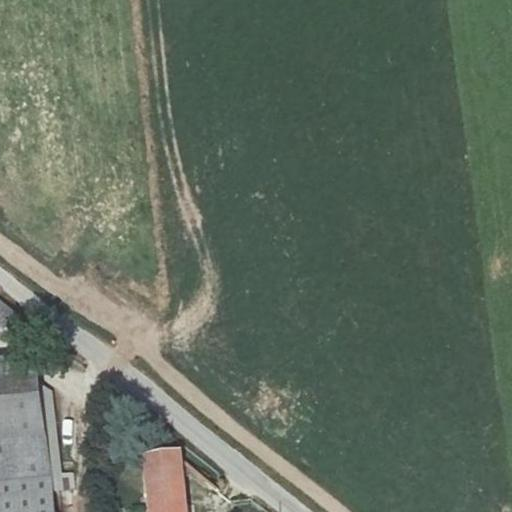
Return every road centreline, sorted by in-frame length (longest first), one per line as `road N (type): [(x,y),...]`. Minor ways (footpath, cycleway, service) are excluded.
road 1 (unclassified): [(292,511),(0,276)]
road 2 (track): [(0,241),(128,324),(116,371)]
